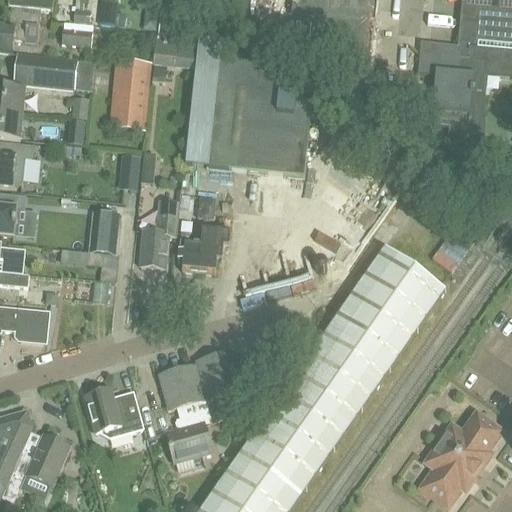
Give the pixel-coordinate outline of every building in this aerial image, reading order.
[(54,0),(8,0),(7,11),(9,12),(9,11),(13,11),(11,28),(0,26),(0,56),(11,57),(13,43),(37,46),(39,30),(40,14),(53,16),(54,0)] [(327,54),(326,65),(365,69),(370,22),(376,22),(377,0),(292,0),(289,42),(308,43),(307,52),(327,54)] [(511,5),(461,1),(456,61),(511,66),(511,5)] [(92,3),(75,2),(73,25),(90,27),(91,22),(90,22),(92,3)] [(145,14),(143,32),(157,34),(159,15),(145,14)] [(167,71),(193,73),(196,36),(161,14),(158,41),(156,40),(153,68),(154,69),(152,85),(165,86),(167,71)] [(98,26),(115,29),(117,17),(100,15),(98,26)] [(91,50),(93,36),(63,33),(62,48),(91,50)] [(199,36),(185,169),(303,181),(311,110),(199,36)] [(14,88),(74,94),(92,95),(95,67),(17,59),(14,88)] [(478,152),(480,133),(485,81),(511,83),(511,66),(456,61),(443,59),(440,90),(436,91),(433,129),(448,130),(447,140),(467,152),(478,152)] [(146,135),(153,66),(116,63),(110,131),(146,135)] [(376,96),(377,86),(362,84),(361,94),(376,96)] [(0,90),(0,116),(22,118),(25,93),(0,90)] [(73,102),(71,121),(87,123),(89,104),(73,102)] [(0,142),(19,145),(22,118),(0,116),(0,142)] [(70,123),(68,148),(84,150),(86,125),(70,123)] [(33,150),(4,147),(2,159),(0,158),(0,187),(22,189),(25,163),(32,164),(33,150)] [(141,162),(127,161),(124,190),(138,191),(141,162)] [(15,225),(12,225),(14,214),(18,215),(19,201),(0,199),(0,239),(11,241),(12,230),(14,230),(15,225)] [(182,199),(180,211),(189,212),(190,200),(182,199)] [(203,222),(200,247),(202,246),(199,277),(215,279),(216,268),(221,269),(223,250),(229,250),(230,235),(208,233),(209,223),(213,223),(215,203),(199,202),(197,221),(203,222)] [(140,271),(164,274),(168,240),(175,241),(178,208),(160,206),(157,237),(144,236),(140,271)] [(88,257),(118,260),(121,219),(92,216),(88,257)] [(181,276),(199,277),(202,246),(200,247),(189,245),(190,236),(181,235),(178,265),(182,265),(181,276)] [(0,264),(21,267),(23,254),(0,251),(0,264)] [(200,511),(290,511),(445,295),(425,281),(385,253),(264,423),(200,511)] [(88,257),(87,257),(87,268),(101,269),(100,285),(115,287),(118,260),(88,257)] [(0,288),(28,292),(29,279),(0,276),(0,288)] [(47,296),(45,307),(56,309),(58,298),(47,296)] [(15,336),(17,313),(0,311),(0,326),(1,327),(1,335),(15,336)] [(196,370),(212,427),(245,418),(249,411),(235,359),(196,370)] [(179,431),(180,435),(165,439),(172,467),(210,457),(203,429),(212,427),(196,370),(156,380),(166,416),(177,413),(180,423),(176,424),(176,425),(175,427),(176,431),(179,431)] [(110,393),(84,400),(95,439),(99,438),(109,443),(143,434),(133,397),(113,403),(110,393)] [(0,502),(2,504),(24,453),(20,451),(29,432),(22,414),(21,414),(22,416),(0,422),(0,502)] [(504,435),(503,435),(477,417),(469,428),(474,432),(468,440),(452,429),(425,468),(433,474),(420,493),(446,511),(449,511),(463,493),(466,495),(492,459),(489,456),(504,435)] [(24,453),(2,504),(12,508),(25,479),(51,491),(68,452),(42,440),(34,457),(24,453)]
